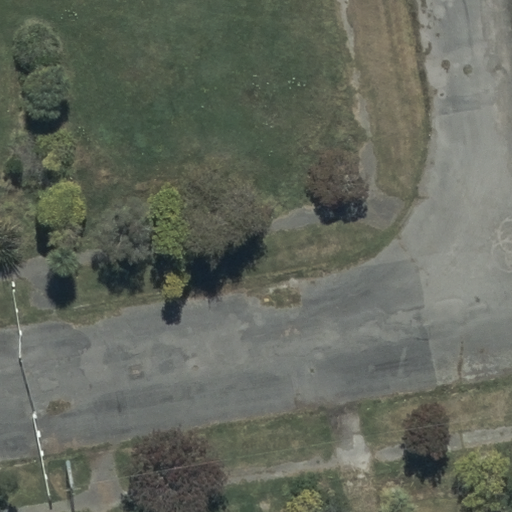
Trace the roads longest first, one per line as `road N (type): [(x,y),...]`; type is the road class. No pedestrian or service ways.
road 1 (track): [(31,391),(511,322)]
road 2 (track): [(459,0),(509,323)]
